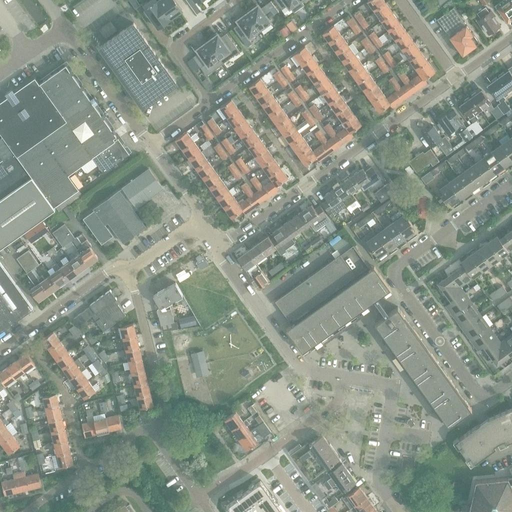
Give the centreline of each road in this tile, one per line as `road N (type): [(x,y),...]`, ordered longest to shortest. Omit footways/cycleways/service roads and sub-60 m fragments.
road 1 (residential): [(511,183),(392,276),(478,394),(511,379)]
road 2 (residential): [(216,248),(456,77)]
road 3 (residential): [(198,498),(334,409),(338,374)]
road 4 (unclassified): [(151,142),(67,26),(27,53)]
road 5 (residential): [(398,511),(376,481),(391,383),(338,374)]
road 6 (residential): [(338,374),(298,367),(216,248)]
road 7 (residential): [(350,0),(210,99)]
road 8 (residential): [(151,428),(162,401),(127,273)]
road 9 (residential): [(0,351),(113,267),(127,273)]
road 10 (residential): [(26,511),(151,428)]
road 11 (residential): [(210,99),(171,44),(233,0)]
